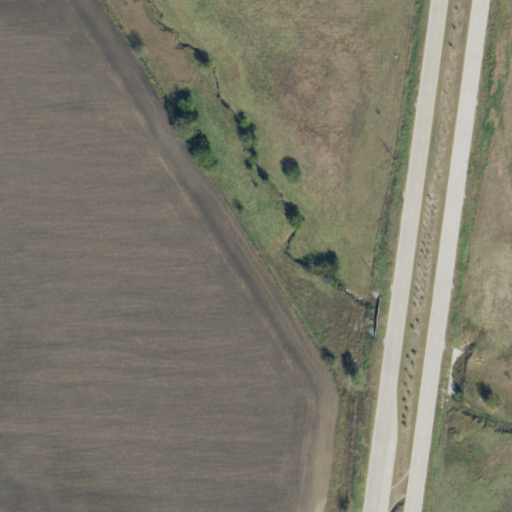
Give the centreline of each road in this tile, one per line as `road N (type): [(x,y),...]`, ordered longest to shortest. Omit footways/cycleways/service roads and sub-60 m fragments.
road 1 (primary): [(407,511),(475,0)]
road 2 (primary): [(434,0),(366,511)]
